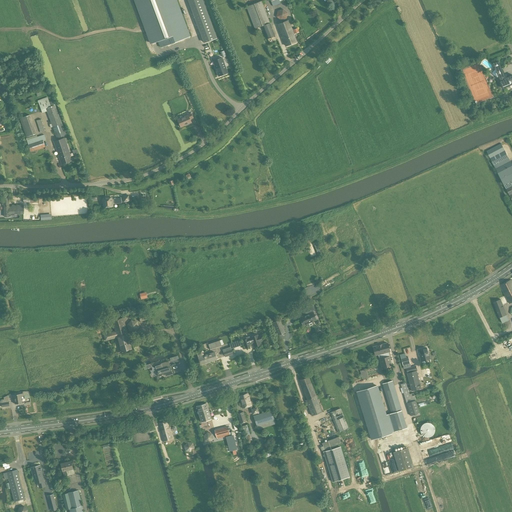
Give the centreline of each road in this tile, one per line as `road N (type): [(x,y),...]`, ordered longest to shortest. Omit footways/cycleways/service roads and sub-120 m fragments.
road 1 (primary): [(0,431),(149,408),(231,382),(409,323),(511,268)]
road 2 (tertiary): [(0,185),(114,182),(172,162),(205,143),(363,0)]
road 3 (track): [(143,30),(67,39),(39,27),(0,30)]
